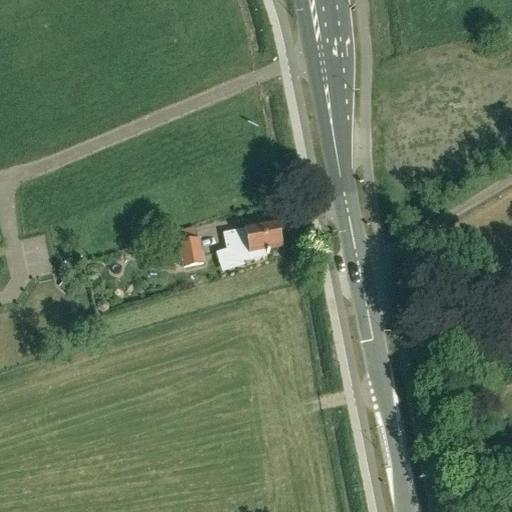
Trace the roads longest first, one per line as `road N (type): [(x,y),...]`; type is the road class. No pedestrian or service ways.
road 1 (residential): [(401,511),(355,279)]
road 2 (residential): [(355,279),(511,172)]
road 3 (unclassified): [(341,180),(316,0)]
